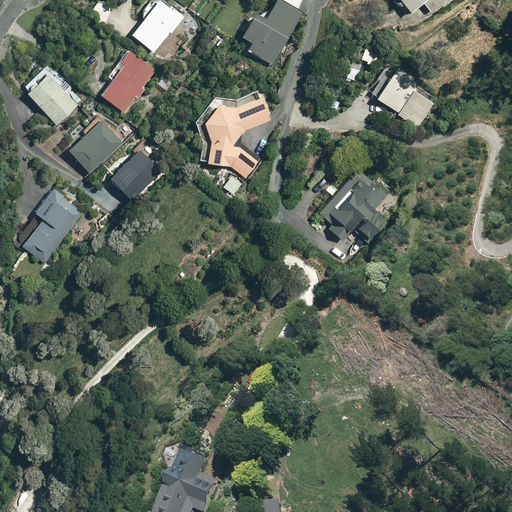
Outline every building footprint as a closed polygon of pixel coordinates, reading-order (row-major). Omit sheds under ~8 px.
[(162,0),(151,0),(127,31),(153,52),(182,15),(162,0)] [(243,50),(269,65),(300,10),(283,0),(266,0),(259,14),(249,8),(235,32),(249,40),(243,50)] [(396,0),(404,10),(416,0),(427,13),(443,0),(396,0)] [(134,55),(100,98),(124,117),(158,74),(134,55)] [(357,63),(346,61),(342,78),(354,80),(357,63)] [(413,79),(390,64),(369,95),(416,125),(432,101),(409,86),(413,79)] [(48,71),(26,90),(58,124),(79,105),(48,71)] [(231,167),(244,177),(281,129),(260,92),(237,102),(215,99),(198,127),(205,144),(201,163),(231,167)] [(104,120),(68,153),(89,175),(125,143),(104,120)] [(143,149),(114,181),(134,200),(163,168),(143,149)] [(326,228),(344,241),(353,229),(365,238),(380,218),(376,215),(390,195),(351,167),(315,214),(328,224),(326,228)] [(240,182),(229,174),(220,186),(231,195),(240,182)] [(23,248),(45,264),(83,213),(52,190),(33,216),(42,222),(23,248)] [(160,511),(199,511),(200,510),(205,511),(212,511),(223,485),(208,479),(215,462),(186,450),(160,511)]
